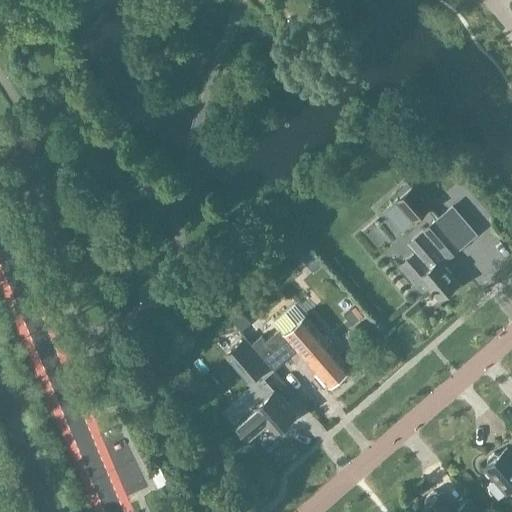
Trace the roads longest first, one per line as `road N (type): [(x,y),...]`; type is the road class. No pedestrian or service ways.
road 1 (unclassified): [(107,511),(0,245)]
road 2 (residential): [(511,337),(315,511)]
